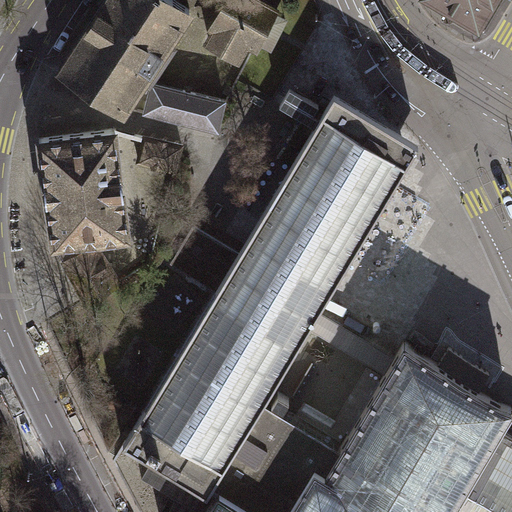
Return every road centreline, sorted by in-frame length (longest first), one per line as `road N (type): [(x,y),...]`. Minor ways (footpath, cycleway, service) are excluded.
road 1 (tertiary): [(0,312),(94,511)]
road 2 (tertiary): [(470,88),(462,134),(511,240)]
road 3 (tertiary): [(377,0),(407,47),(470,88)]
